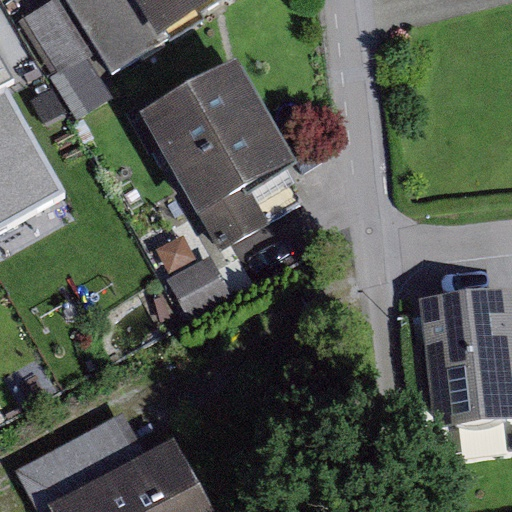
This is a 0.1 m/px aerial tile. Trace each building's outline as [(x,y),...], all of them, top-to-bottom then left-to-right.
[(237,0),(73,0),(118,72),(237,0)] [(245,63),(145,120),(225,260),(276,231),(259,199),(307,172),(245,63)] [(16,101),(0,109),(0,244),(73,204),(16,101)] [(194,316),(237,293),(218,256),(175,279),(194,316)] [(511,294),(427,304),(441,429),(511,421),(511,294)] [(210,511),(176,447),(56,511),(210,511)]
